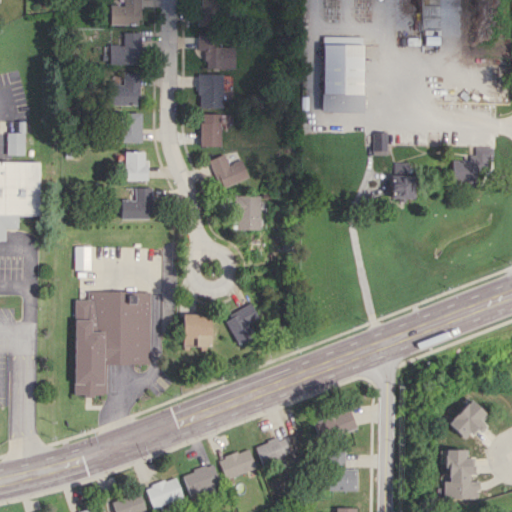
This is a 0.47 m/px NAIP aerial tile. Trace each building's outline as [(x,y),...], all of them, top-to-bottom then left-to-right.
[(108,24),(139,24),(139,0),(122,0),(122,5),(109,4),(108,24)] [(198,0),(198,25),(216,26),(216,0),(198,0)] [(108,44),(108,63),(138,64),(139,32),(122,31),(121,44),(108,44)] [(233,46),(211,46),(211,34),(196,34),(196,50),(203,50),(203,68),(233,68),(233,46)] [(361,36),(321,36),(320,111),(361,112),(361,36)] [(108,104),(138,105),(139,72),(122,71),(121,83),(108,83),(108,104)] [(221,107),(222,73),(197,73),(196,107),(221,107)] [(140,112),(118,112),(117,141),(139,142),(140,112)] [(219,113),(199,113),(198,145),(219,145),(219,113)] [(24,132),(6,132),(5,154),(23,154),(24,132)] [(385,132),(371,132),(371,154),(385,154),(385,132)] [(476,173),(488,173),(488,159),(491,159),(492,147),(474,147),(474,158),(451,158),(450,181),(476,181),(476,173)] [(123,180),(145,179),(144,151),(122,151),(123,180)] [(207,160),(219,189),(247,177),(240,159),(227,164),(223,153),(207,160)] [(0,239),(4,240),(4,227),(17,228),(17,213),(38,213),(38,161),(0,160),(0,239)] [(412,198),(412,175),(389,174),(389,197),(412,198)] [(119,218),(149,218),(149,187),(133,187),(133,199),(119,199),(119,218)] [(259,195),(235,195),(235,229),(259,229),(259,195)] [(74,269),(90,269),(90,245),(74,246),(74,269)] [(150,364),(150,291),(86,291),(86,299),(73,299),(72,395),(105,395),(105,363),(150,364)] [(249,324),(260,318),(251,302),(222,318),(236,344),(254,334),(249,324)] [(181,345),(209,346),(209,314),(181,314),(181,345)] [(484,414),(470,399),(445,422),(463,441),(482,423),(478,419),(484,414)] [(354,429),(349,409),(312,419),(317,439),(354,429)] [(254,445),(261,465),(290,455),(282,435),(254,445)] [(254,467),(247,447),(216,459),(224,479),(254,467)] [(441,498),(478,498),(478,481),(472,481),(472,457),(465,457),(465,449),(438,449),(438,465),(446,465),(445,480),(441,480),(441,498)] [(343,468),(344,454),(327,453),(326,490),(355,490),(356,468),(343,468)] [(181,473),(188,497),(219,487),(211,463),(181,473)] [(143,487),(151,508),(182,497),(175,476),(143,487)] [(144,511),(146,511),(136,490),(109,502),(113,511),(144,511)]
